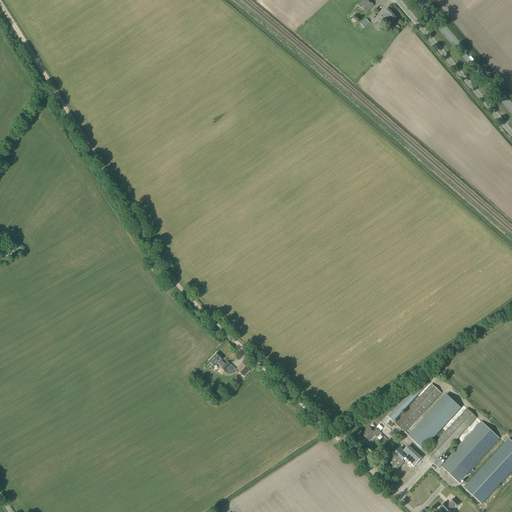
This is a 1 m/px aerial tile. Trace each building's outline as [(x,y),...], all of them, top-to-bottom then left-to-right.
[(365,14),(374,6),(368,0),(364,0),(358,6),(365,14)] [(378,20),(373,25),(377,30),(383,26),(391,19),(392,21),(397,18),(388,8),(384,12),(386,13),(378,20)] [(364,28),(370,23),(366,19),(360,24),(356,28),(359,32),(364,28)] [(223,358),(217,353),(214,356),(208,362),(213,367),(217,363),(222,368),(221,369),(224,371),(230,365),(227,362),(224,365),(220,361),(223,358)] [(242,375),(248,369),(244,365),(238,372),(242,375)] [(393,422),(429,384),(423,379),(387,417),(393,422)] [(404,433),(441,393),(432,385),(395,424),(404,433)] [(460,407),(446,394),(407,436),(423,450),(440,431),(443,433),(465,409),(464,407),(461,405),(460,407)] [(443,464),(439,459),(477,418),(467,409),(426,453),(436,462),(433,464),(439,469),(441,466),(459,483),(499,439),(481,422),(443,464)] [(375,428),(373,430),(369,427),(363,435),(369,440),(374,434),(377,437),(380,433),(375,428)] [(384,444),(385,445),(389,448),(397,439),(392,435),(384,444)] [(511,471),(511,442),(509,439),(464,488),(482,504),(511,471)] [(384,465),(393,473),(404,462),(402,460),(405,457),(414,466),(421,458),(408,446),(403,450),(400,447),(394,454),(395,454),(384,465)] [(441,511),(453,511),(455,511),(453,509),(454,508),(455,509),(459,504),(453,498),(448,504),(445,502),(438,509),(440,510),(441,511)]
